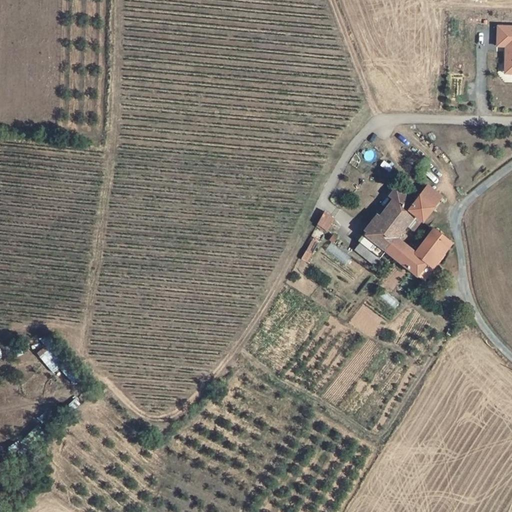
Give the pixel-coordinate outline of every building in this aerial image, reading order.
[(511,24),(496,24),(495,47),(503,47),(503,74),(511,74),(511,24)] [(388,208),(380,220),(401,234),(403,230),(415,216),(422,221),(442,198),(429,187),(414,203),(399,191),(396,189),(390,196),(394,199),(388,208)] [(316,226),(327,231),(334,217),(323,211),(316,226)] [(381,263),(388,254),(386,252),(396,240),(401,234),(380,220),(359,246),(381,263)] [(400,264),(417,278),(426,266),(432,270),(450,244),(435,231),(416,256),(414,255),(410,252),(400,264)] [(388,254),(397,261),(406,250),(396,240),(386,252),(388,254)] [(359,246),(353,255),(376,271),(381,263),(359,246)] [(400,264),(410,252),(406,250),(397,261),(400,264)] [(417,278),(423,283),(432,270),(426,266),(417,278)]
